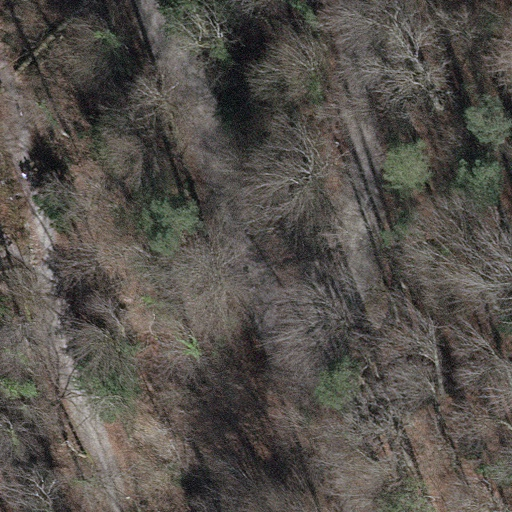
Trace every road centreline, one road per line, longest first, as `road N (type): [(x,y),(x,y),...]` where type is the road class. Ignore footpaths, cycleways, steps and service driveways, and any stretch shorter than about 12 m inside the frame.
road 1 (track): [(310,327),(262,313),(166,0)]
road 2 (track): [(360,0),(365,259),(346,313),(310,327)]
road 3 (track): [(54,265),(131,511)]
road 4 (track): [(0,48),(37,161),(54,265)]
